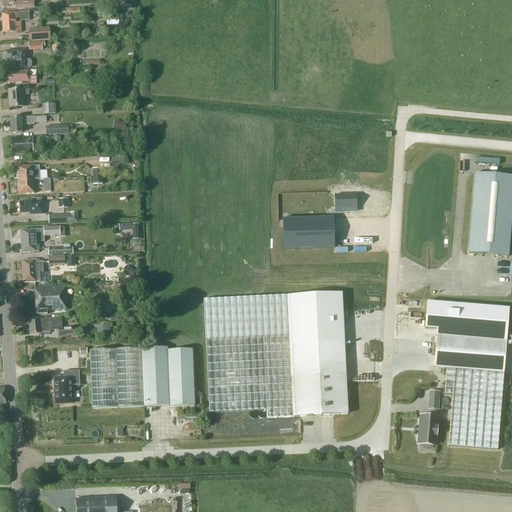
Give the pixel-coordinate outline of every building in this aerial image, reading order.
[(25,8),(31,8),(34,8),(33,0),(1,0),(2,7),(15,6),(15,9),(25,9),(25,8)] [(15,32),(20,31),(20,22),(29,21),(29,13),(14,14),(2,15),(3,33),(15,32)] [(50,41),(49,28),(29,29),(29,42),(50,41)] [(44,42),(28,43),(29,51),(42,50),(42,47),(44,47),(44,42)] [(5,70),(26,69),(30,68),(31,67),(31,62),(29,60),(25,61),(25,51),(4,52),(5,70)] [(22,85),(30,85),(36,84),(36,78),(36,70),(6,72),(6,83),(22,82),(22,85)] [(9,108),(24,107),(23,96),(29,95),(29,89),(8,91),(9,108)] [(55,104),(41,105),(42,115),(56,114),(55,104)] [(22,133),(22,126),(34,125),(34,124),(34,122),(34,118),(21,118),(10,119),(11,134),(22,133)] [(124,132),(126,124),(114,121),(113,129),(124,132)] [(68,131),(60,131),(60,126),(45,127),(46,136),(68,134),(68,131)] [(12,155),(33,154),(32,138),(11,139),(12,155)] [(34,180),(40,180),(39,166),(33,167),(17,167),(17,181),(34,180)] [(94,185),(102,185),(101,169),(93,169),(94,185)] [(508,257),(511,207),(511,176),(475,174),(468,254),(508,257)] [(34,180),(40,180),(34,180),(17,181),(18,195),(35,194),(34,180)] [(357,195),(336,195),(336,212),(345,211),(345,207),(357,207),(357,195)] [(29,215),(43,215),(42,199),(31,200),(31,202),(18,203),(19,214),(29,213),(29,215)] [(70,215),(48,216),(48,224),(78,223),(78,213),(70,213),(70,215)] [(333,234),(333,232),(332,232),(332,222),(333,222),(333,218),(283,220),(283,250),(333,248),(333,244),(332,244),(332,234),(333,234)] [(44,236),(60,235),(59,227),(43,228),(44,236)] [(39,252),(39,247),(42,247),(41,242),(40,242),(40,236),(38,237),(38,230),(32,230),(20,231),(22,253),(33,253),(39,252)] [(49,266),(65,265),(65,256),(49,257),(49,266)] [(67,268),(75,267),(74,257),(67,257),(67,268)] [(40,282),(39,273),(43,273),(43,262),(39,262),(39,261),(33,261),(22,261),(23,283),(35,283),(40,282)] [(135,271),(126,266),(122,273),(131,279),(135,271)] [(66,310),(66,304),(65,287),(35,289),(36,315),(47,315),(47,311),(66,310)] [(312,416),(347,414),(345,375),(346,375),(342,294),(203,300),(209,413),(266,411),(267,419),(312,416)] [(446,369),(446,368),(503,373),(508,309),(427,302),(425,329),(436,330),(433,368),(446,369)] [(50,320),(49,320),(49,319),(39,320),(39,319),(29,320),(29,335),(40,334),(50,334),(50,330),(58,330),(58,337),(74,336),(73,328),(61,329),(60,319),(58,319),(58,316),(50,316),(50,320)] [(107,325),(98,326),(98,328),(98,338),(109,337),(109,336),(110,336),(109,326),(107,327),(107,325)] [(103,409),(140,408),(169,406),(169,408),(194,407),(192,350),(167,351),(167,348),(89,351),(92,409),(103,409)] [(448,446),(497,450),(503,373),(446,368),(446,369),(444,395),(452,395),(448,446)] [(63,378),(54,378),(55,405),(71,404),(71,386),(80,386),(79,371),(63,372),(63,378)] [(438,410),(439,392),(429,392),(429,402),(433,402),(432,410),(438,410)] [(433,445),(435,418),(421,417),(420,420),(419,421),(419,424),(420,426),(419,436),(418,437),(418,440),(419,441),(418,444),(433,445)] [(75,511),(116,511),(116,497),(75,500),(75,511)]
